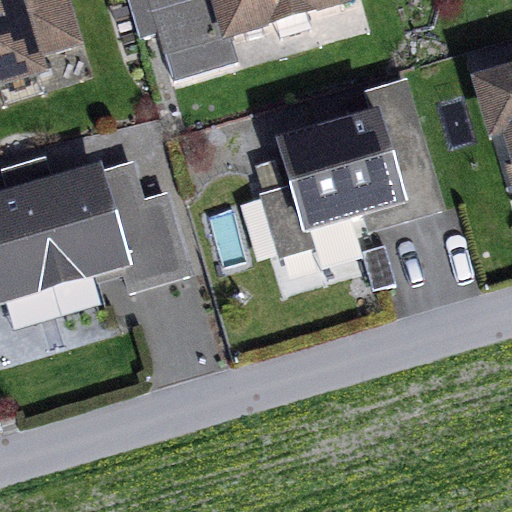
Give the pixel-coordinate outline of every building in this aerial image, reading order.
[(0,0),(0,65),(33,56),(74,43),(61,0),(0,0)] [(238,66),(229,37),(276,24),(306,15),(353,1),(353,0),(128,0),(141,42),(161,36),(175,85),(238,66)] [(281,43),(312,34),(306,15),(276,24),(281,43)] [(0,91),(5,107),(45,96),(33,56),(0,65),(0,91)] [(511,82),(484,91),(497,134),(511,130),(511,134),(511,82)] [(401,209),(405,224),(443,213),(405,88),(368,99),(375,123),(281,151),(294,194),(265,203),(282,260),(311,252),(306,237),(311,236),(352,224),(366,220),(401,209)] [(122,269),(131,296),(190,279),(166,200),(143,207),(132,168),(53,192),(45,164),(4,176),(12,203),(0,206),(0,297),(2,304),(5,303),(92,278),(122,269)] [(371,234),(405,224),(401,209),(366,220),(371,234)] [(322,275),(363,262),(352,224),(311,236),(322,275)] [(14,332),(100,306),(92,278),(5,303),(14,332)]
